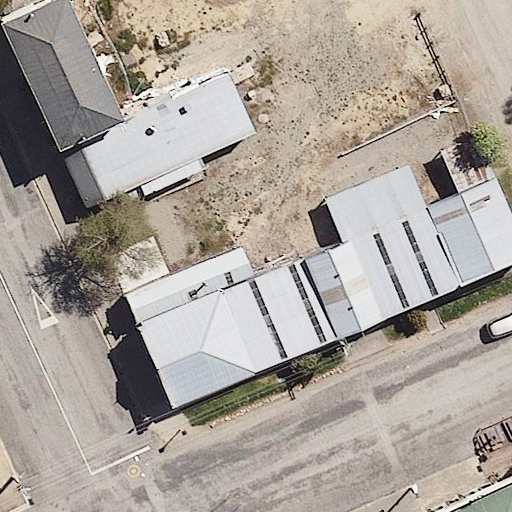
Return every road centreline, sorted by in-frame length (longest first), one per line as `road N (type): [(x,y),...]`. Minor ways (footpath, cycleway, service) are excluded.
road 1 (residential): [(176,511),(511,364)]
road 2 (residential): [(112,511),(0,275)]
